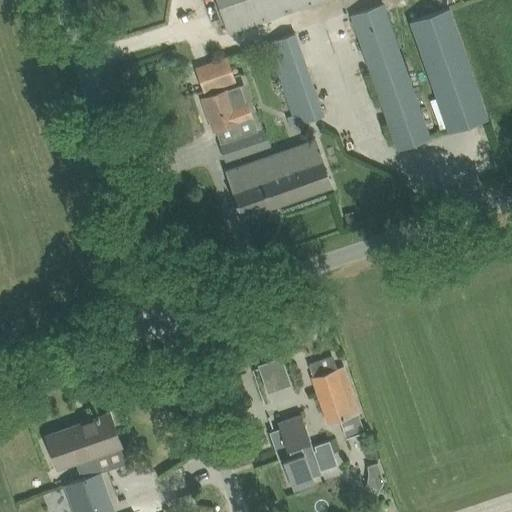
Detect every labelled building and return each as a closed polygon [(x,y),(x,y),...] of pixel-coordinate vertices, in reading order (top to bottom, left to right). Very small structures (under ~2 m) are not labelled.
[(216,0),(228,32),(319,0),(216,0)] [(351,14),(398,149),(430,138),(383,3),(351,14)] [(410,20),(449,131),(488,118),(449,7),(410,20)] [(268,42),(296,124),(323,115),(295,33),(268,42)] [(196,68),(204,91),(234,80),(227,57),(196,68)] [(235,123),(239,135),(256,130),(241,84),(203,97),(214,130),(235,123)] [(219,144),(224,159),(254,149),(248,134),(219,144)] [(231,186),(242,217),(331,186),(315,142),(250,164),(255,178),(231,186)] [(354,210),(344,212),(346,222),(356,220),(354,210)] [(314,316),(309,330),(325,336),(330,321),(314,316)] [(258,363),(267,391),(291,383),(282,355),(258,363)] [(340,418),(346,437),(365,430),(359,411),(351,414),(332,356),(309,363),(329,421),(340,418)] [(96,417),(47,434),(54,453),(59,468),(76,462),(78,468),(81,477),(64,483),(67,491),(74,511),(114,511),(100,471),(94,454),(120,445),(112,421),(114,420),(110,410),(98,414),(98,413),(95,414),(96,417)] [(268,416),(292,487),(314,479),(311,472),(319,469),(321,473),(322,473),(320,469),(337,463),(329,439),(315,444),(316,448),(314,449),(302,414),(278,422),(280,430),(275,432),(269,415),(268,416)] [(367,481),(364,487),(377,493),(384,479),(378,461),(368,465),(369,472),(367,481)]
